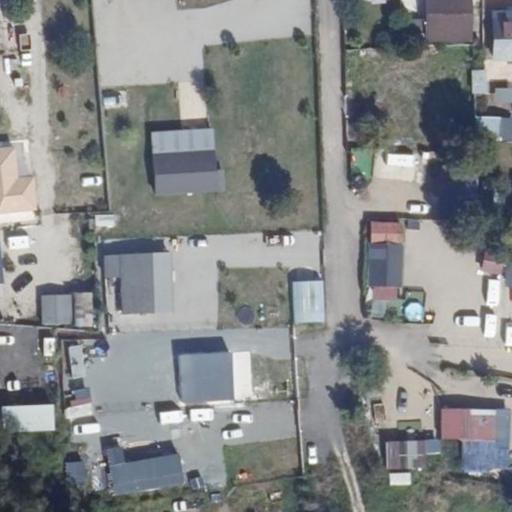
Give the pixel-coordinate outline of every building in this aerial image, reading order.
[(121,0),(98,0),(99,9),(122,7),(121,0)] [(466,0),(417,0),(417,40),(466,40),(466,0)] [(431,77),(457,78),(459,50),(432,48),(431,77)] [(411,69),(411,55),(375,54),(375,68),(411,69)] [(350,56),(348,86),(362,86),(363,56),(350,56)] [(432,79),(432,91),(481,92),(481,67),(467,67),(466,80),(432,79)] [(471,96),(463,96),(463,83),(435,82),(433,127),(469,129),(471,96)] [(125,90),(105,94),(108,110),(128,106),(125,90)] [(482,117),(482,139),(511,138),(511,124),(511,116),(482,117)] [(386,120),(385,141),(425,142),(426,122),(386,120)] [(154,129),(155,192),(221,191),(220,128),(154,129)] [(9,209),(46,206),(43,175),(28,176),(24,145),(0,147),(0,179),(5,178),(9,209)] [(364,219),(362,297),(396,298),(399,220),(364,219)] [(410,224),(410,238),(433,238),(433,224),(410,224)] [(511,237),(501,237),(499,284),(511,284),(511,237)] [(0,243),(0,294),(10,294),(8,243),(0,243)] [(174,250),(105,252),(105,277),(121,276),(122,312),(175,311),(174,250)] [(326,279),(294,279),(295,322),(326,322),(326,279)] [(96,292),(42,293),(43,326),(97,325),(96,292)] [(192,295),(192,326),(217,325),(216,295),(192,295)] [(73,378),(88,376),(83,344),(68,346),(73,378)] [(235,399),(234,351),(183,352),(184,400),(235,399)] [(154,367),(120,368),(121,398),(155,397),(154,367)] [(89,386),(76,388),(78,406),(66,407),(67,419),(93,415),(89,386)] [(504,471),(506,408),(436,405),(434,438),(457,439),(456,469),(504,471)] [(380,438),(380,468),(420,467),(420,452),(434,452),(434,437),(380,438)] [(180,487),(211,482),(209,469),(178,473),(180,487)] [(384,470),(383,483),(405,484),(406,471),(384,470)]
